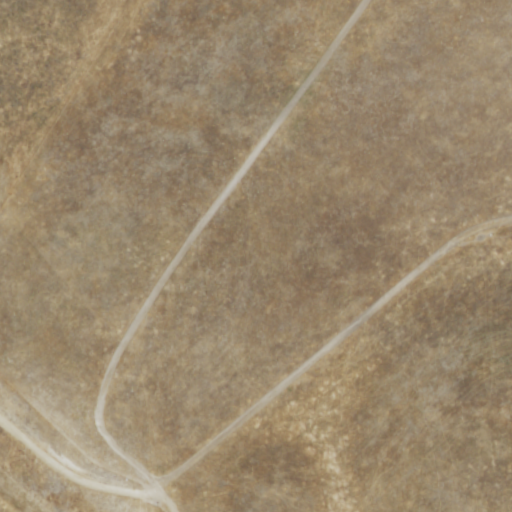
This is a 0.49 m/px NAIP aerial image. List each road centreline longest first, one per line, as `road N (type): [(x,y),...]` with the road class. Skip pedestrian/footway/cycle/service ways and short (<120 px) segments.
road 1 (track): [(511,218),(482,223),(172,483),(142,494),(73,474),(0,417)]
road 2 (track): [(174,511),(102,429),(99,396),(132,332),(369,0)]
